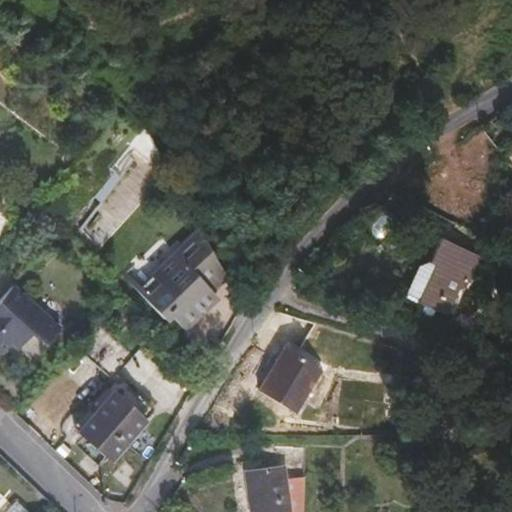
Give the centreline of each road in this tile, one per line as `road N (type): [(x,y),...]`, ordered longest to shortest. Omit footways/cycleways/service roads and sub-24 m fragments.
road 1 (residential): [(141,511),(280,280),(372,177),(511,90)]
road 2 (residential): [(0,424),(97,511)]
